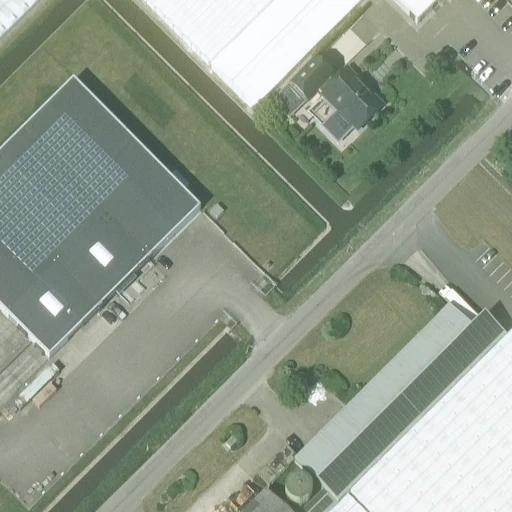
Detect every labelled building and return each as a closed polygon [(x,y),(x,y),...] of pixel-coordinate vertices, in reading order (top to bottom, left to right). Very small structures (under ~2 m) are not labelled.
[(0,0),(0,44),(44,0),(0,0)] [(140,0),(210,69),(278,0),(140,0)] [(278,0),(210,69),(254,113),(366,0),(278,0)] [(391,0),(417,26),(443,0),(391,0)] [(314,61),(288,87),(308,107),(317,98),(321,101),(322,99),(339,116),(328,126),(344,142),(354,131),(356,133),(381,108),(347,74),(333,89),(329,85),(334,81),(314,61)] [(0,155),(0,312),(49,362),(200,212),(73,84),(0,155)] [(280,99),(273,106),(286,119),(291,115),(291,109),(280,99)] [(295,458),(292,461),(294,464),(329,498),(338,507),(346,499),(346,498),(349,496),(506,340),(484,318),(482,320),(470,332),(446,308),(295,458)] [(511,511),(511,334),(506,340),(349,496),(364,511),(511,511)] [(283,452),(257,477),(259,479),(269,489),(294,464),(292,461),(283,452)] [(283,511),(266,494),(247,511),(283,511)] [(359,511),(346,499),(338,507),(329,498),(315,511),(359,511)]
